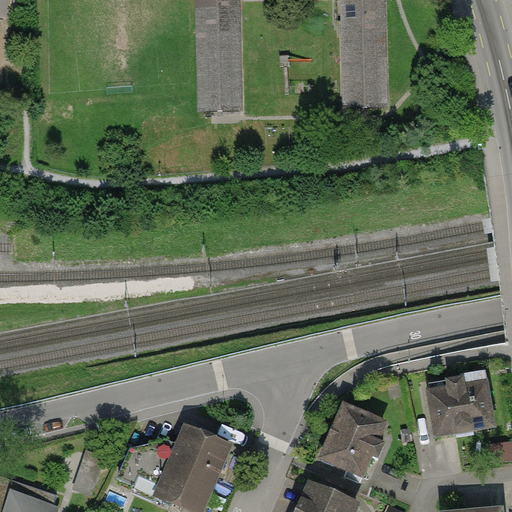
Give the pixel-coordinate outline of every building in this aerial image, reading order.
[(192,0),(195,116),(241,115),(238,0),(345,0),(347,113),(385,112),(382,0),(192,0)] [(491,385),(425,391),(429,441),(495,435),(491,385)] [(389,430),(340,408),(313,466),(362,488),(369,472),(389,430)] [(179,511),(198,511),(227,449),(181,428),(149,498),(179,511)] [(94,487),(105,452),(88,446),(76,482),(94,487)] [(0,511),(55,511),(59,499),(0,481),(0,511)] [(357,511),(302,487),(290,511),(357,511)]
